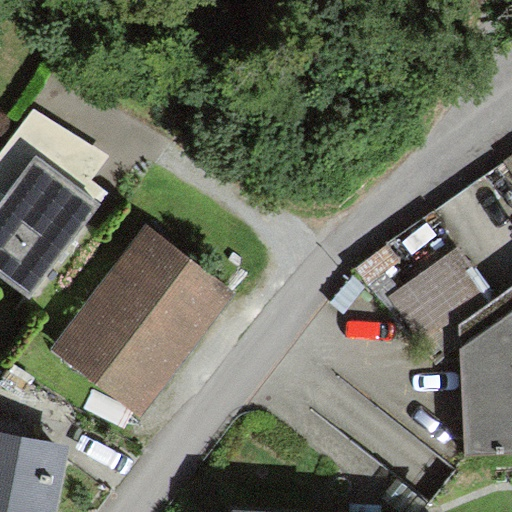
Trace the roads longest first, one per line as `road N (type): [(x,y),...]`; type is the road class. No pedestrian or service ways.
road 1 (residential): [(511,106),(377,216),(289,307),(131,511)]
road 2 (track): [(497,0),(488,125)]
